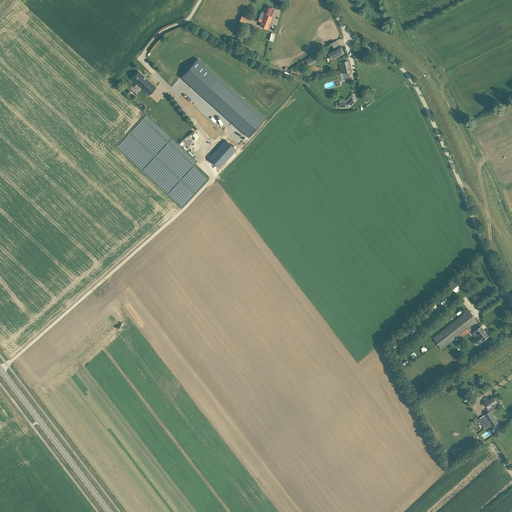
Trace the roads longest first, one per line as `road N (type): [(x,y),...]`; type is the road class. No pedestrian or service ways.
road 1 (unclassified): [(511,301),(417,89),(395,62),(353,37),(328,0)]
road 2 (track): [(489,255),(478,168),(441,85),(443,70)]
road 3 (secondary): [(109,511),(0,369)]
road 4 (track): [(441,85),(423,60),(349,0)]
